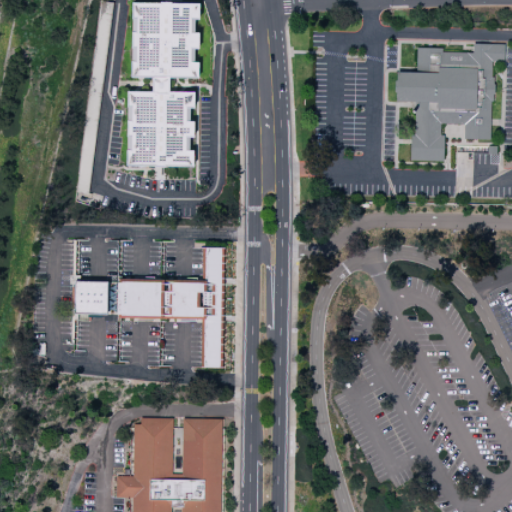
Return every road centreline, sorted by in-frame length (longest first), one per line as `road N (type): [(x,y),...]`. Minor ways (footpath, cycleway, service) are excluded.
road 1 (primary): [(258,6),(248,46),(257,228),(252,461)]
road 2 (primary): [(281,288),(273,40),(258,6)]
road 3 (primary): [(276,511),(279,330)]
